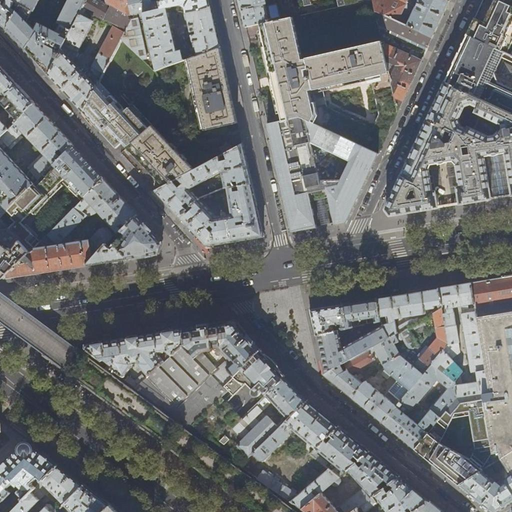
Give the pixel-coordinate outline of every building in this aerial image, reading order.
[(0,0),(0,23),(7,30),(21,0),(0,0)] [(40,65),(49,75),(86,0),(21,0),(7,30),(15,39),(30,54),(40,65)] [(132,19),(129,17),(101,0),(99,0),(86,0),(49,75),(63,90),(83,112),(99,81),(121,40),(132,19)] [(158,0),(159,2),(149,4),(148,0),(102,0),(101,0),(129,17),(134,15),(134,16),(143,14),(167,8),(182,5),(185,8),(186,13),(212,7),(209,0),(158,0)] [(265,6),(265,3),(267,2),(266,0),(239,0),(242,9),(246,27),(260,24),(280,19),(276,3),(265,6)] [(260,24),(267,51),(277,94),(284,121),(300,118),(378,154),(383,144),(394,121),(398,111),(376,11),(373,0),(363,0),(345,4),(280,19),(260,24)] [(373,0),(376,11),(433,38),(440,21),(449,0),(373,0)] [(511,5),(511,6),(498,0),(483,0),(478,12),(467,34),(504,51),(511,55),(511,53),(511,5)] [(216,26),(212,7),(186,13),(190,31),(188,31),(187,33),(188,38),(192,37),(196,56),(221,47),(216,26)] [(177,51),(167,8),(143,14),(156,70),(184,60),(182,50),(177,51)] [(427,49),(433,38),(376,11),(398,111),(406,95),(418,70),(422,61),(427,49)] [(137,18),(132,19),(121,40),(143,60),(147,59),(137,18)] [(504,51),(467,34),(456,58),(445,82),(511,113),(511,88),(511,89),(498,82),(494,73),(504,51)] [(225,68),(221,47),(196,56),(188,59),(205,132),(238,123),(235,109),(229,86),(225,68)] [(0,93),(1,92),(6,97),(18,86),(8,75),(0,65),(0,93)] [(127,112),(99,81),(83,112),(103,133),(116,148),(122,142),(127,147),(152,124),(135,104),(127,112)] [(451,132),(454,133),(470,140),(470,146),(472,153),(479,201),(502,197),(511,195),(511,113),(445,82),(435,104),(431,111),(427,121),(451,132)] [(18,86),(6,97),(0,102),(0,106),(3,104),(7,108),(13,103),(16,105),(10,111),(10,112),(7,118),(13,124),(34,103),(25,93),(18,86)] [(6,212),(72,145),(61,132),(52,122),(34,103),(13,124),(9,129),(0,137),(0,217),(0,218),(6,212)] [(362,189),(378,154),(300,118),(284,121),(268,124),(272,141),(292,231),(318,227),(312,203),(316,202),(321,224),(325,223),(330,222),(325,200),(330,199),(336,224),(347,223),(362,189)] [(0,137),(9,129),(0,119),(0,137)] [(427,121),(420,136),(417,143),(402,175),(386,209),(391,215),(403,213),(438,208),(436,192),(433,192),(429,170),(431,165),(455,161),(457,164),(461,188),(458,188),(460,204),(479,201),(472,153),(465,155),(464,147),(470,146),(470,140),(454,133),(453,137),(449,136),(451,132),(427,121)] [(164,186),(196,169),(152,124),(127,147),(146,167),(164,186)] [(219,157),(196,169),(164,186),(156,191),(168,204),(180,217),(199,199),(190,189),(222,172),(226,188),(252,184),(247,163),(243,145),(243,144),(227,153),(228,160),(220,161),(219,157)] [(88,162),(72,145),(6,212),(16,222),(9,228),(31,252),(41,242),(22,223),(62,182),(81,202),(104,179),(88,162)] [(112,188),(104,179),(81,202),(41,242),(31,252),(4,279),(44,272),(87,265),(110,240),(118,232),(121,229),(122,230),(138,215),(129,206),(127,204),(112,188)] [(256,204),(252,184),(226,188),(224,188),(223,190),(224,192),(225,192),(227,192),(232,215),(228,216),(231,241),(250,238),(264,236),(256,204)] [(216,218),(199,199),(180,217),(188,226),(193,231),(206,246),(214,244),(218,244),(231,241),(228,216),(216,218)] [(138,215),(122,230),(125,233),(125,234),(125,235),(126,236),(124,238),(121,236),(116,246),(114,245),(110,240),(87,265),(107,262),(149,255),(158,254),(162,242),(149,228),(138,215)] [(0,276),(4,279),(31,252),(9,228),(0,218),(0,217),(0,276)] [(233,248),(231,241),(218,244),(214,244),(216,251),(233,248)] [(511,275),(484,280),(471,283),(488,392),(482,393),(494,463),(501,458),(511,475),(511,275)] [(439,288),(442,307),(448,344),(431,364),(455,382),(458,397),(482,393),(488,392),(471,283),(455,285),(439,288)] [(407,293),(377,298),(381,321),(381,322),(389,337),(409,326),(418,321),(417,319),(412,321),(411,319),(396,328),(395,318),(426,313),(425,309),(432,308),(433,312),(442,307),(439,288),(407,293)] [(0,322),(15,334),(43,355),(44,355),(43,354),(43,353),(60,350),(66,349),(77,347),(0,289),(0,322)] [(361,301),(343,304),(348,328),(359,326),(358,320),(371,318),(372,323),(381,321),(377,298),(361,301)] [(316,335),(348,328),(343,304),(327,306),(310,309),(313,322),(316,335)] [(448,344),(442,307),(433,312),(438,343),(429,353),(426,350),(418,361),(420,363),(415,369),(423,375),(431,364),(448,344)] [(428,315),(418,321),(409,326),(413,337),(428,328),(425,321),(430,318),(428,315)] [(238,325),(235,321),(219,324),(196,328),(183,330),(186,344),(184,346),(188,350),(184,354),(191,361),(195,358),(213,378),(176,413),(189,427),(205,413),(227,391),(239,378),(265,354),(253,341),(238,325)] [(381,321),(372,323),(359,326),(348,328),(316,335),(319,349),(324,371),(324,373),(389,337),(381,322),(381,321)] [(63,332),(65,331),(68,331),(71,330),(72,329),(72,326),(72,324),(70,325),(66,326),(63,327),(62,327),(61,328),(61,330),(61,332),(63,332)] [(400,355),(394,344),(402,340),(408,351),(416,344),(412,337),(413,337),(409,326),(389,337),(324,373),(325,375),(339,386),(352,398),(365,381),(364,381),(362,383),(357,379),(359,377),(355,374),(353,376),(351,374),(374,360),(371,355),(373,351),(375,351),(382,364),(382,365),(400,355)] [(186,344),(183,330),(155,334),(113,341),(87,346),(87,348),(86,350),(123,377),(133,364),(133,362),(138,361),(139,363),(149,375),(184,346),(186,344)] [(415,353),(418,349),(416,344),(408,351),(409,352),(415,353)] [(296,511),(266,489),(158,408),(133,390),(83,353),(84,352),(77,347),(66,349),(60,350),(43,353),(43,354),(44,355),(43,355),(47,358),(49,359),(63,369),(86,386),(105,400),(130,419),(153,436),(177,454),(201,472),(213,480),(213,481),(216,483),(229,492),(250,508),(255,511),(296,511)] [(274,387),(284,377),(281,371),(268,357),(265,354),(239,378),(227,391),(205,413),(227,435),(241,421),(225,405),(246,384),(252,390),(251,392),(251,393),(252,395),(253,396),(254,396),(256,396),(257,395),(260,393),(265,398),(265,397),(267,395),(275,388),(274,387)] [(383,423),(420,377),(404,365),(400,355),(382,365),(385,370),(382,373),(382,375),(386,379),(388,379),(391,376),(397,380),(388,391),(394,396),(390,401),(386,398),(388,397),(386,395),(384,396),(379,392),(380,390),(379,388),(374,384),(372,384),(371,385),(368,383),(370,381),(368,379),(366,381),(365,381),(352,398),(365,408),(383,423)] [(281,368),(277,363),(275,361),(269,356),(268,357),(281,371),(282,370),(281,368)] [(431,364),(423,375),(420,377),(383,423),(388,427),(405,441),(415,449),(458,397),(455,382),(431,364)] [(142,382),(146,378),(142,375),(135,382),(128,378),(125,381),(135,388),(142,382)] [(292,388),(284,377),(274,387),(275,388),(267,395),(286,415),(283,418),(284,419),(277,426),(268,416),(266,418),(262,412),(271,404),(265,397),(265,398),(241,421),(227,435),(249,457),(303,401),(292,388)] [(165,399),(142,382),(135,388),(159,406),(165,399)] [(482,393),(458,397),(415,449),(433,464),(458,485),(482,470),(494,463),(482,393)] [(330,424),(303,401),(249,457),(242,465),(250,468),(259,460),(260,461),(264,461),(289,436),(289,433),(293,429),(316,449),(335,428),(330,424)] [(342,434),(335,428),(316,449),(338,466),(331,471),(339,477),(348,470),(367,453),(342,434)] [(31,484),(39,477),(43,481),(58,465),(43,453),(27,441),(9,459),(0,467),(0,492),(6,498),(11,493),(11,492),(8,489),(15,482),(21,488),(18,492),(18,493),(24,499),(35,488),(31,484)] [(379,464),(367,453),(348,470),(373,496),(396,478),(379,464)] [(56,511),(57,511),(50,504),(47,505),(46,506),(46,505),(38,511),(26,511),(50,489),(65,504),(85,484),(70,473),(58,465),(43,481),(35,488),(24,499),(19,504),(16,508),(11,511),(56,511)] [(321,492),(339,477),(331,471),(329,469),(298,495),(263,471),(257,479),(301,510),(302,509),(321,492)] [(499,484),(482,470),(458,485),(473,498),(485,507),(492,511),(496,511),(511,502),(511,475),(499,484)] [(407,487),(396,478),(373,496),(370,498),(360,506),(364,511),(365,511),(380,501),(387,511),(412,511),(427,502),(407,487)] [(102,511),(110,504),(85,484),(65,504),(72,511),(102,511)] [(360,506),(370,498),(363,490),(337,510),(321,492),(302,509),(305,511),(314,511),(315,511),(314,511),(351,511),(357,508),(360,506)] [(439,511),(435,508),(427,502),(412,511),(439,511)]
